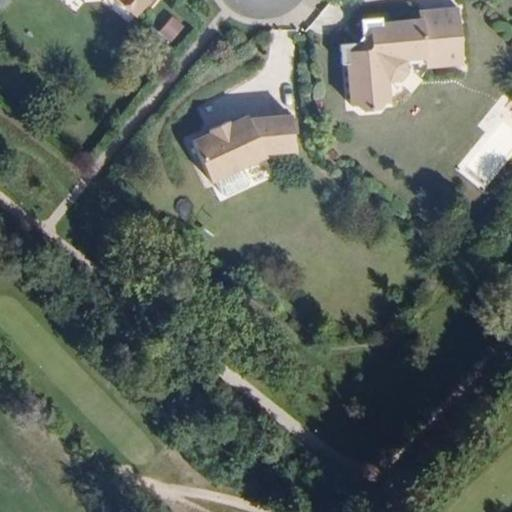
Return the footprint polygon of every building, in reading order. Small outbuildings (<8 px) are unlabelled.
[(120,0),(135,12),(145,0),(120,0)] [(402,71),(401,58),(423,56),(421,40),(437,38),(440,63),(460,61),(454,3),(414,7),(415,17),(377,21),(376,14),(356,16),(357,32),(355,40),(339,42),(341,62),(347,61),(352,104),(356,103),(361,108),(378,106),(383,100),(387,100),(385,78),(397,76),(402,71)] [(168,14),(155,31),(168,41),(181,24),(168,14)] [(440,63),(437,38),(421,40),(423,56),(424,64),(440,63)] [(267,150),(294,147),(290,111),(249,115),(248,112),(228,121),(226,117),(207,125),(209,129),(191,137),(209,177),(214,175),(244,162),(268,152),(267,150)] [(247,183),(250,175),(244,162),(214,175),(220,188),(228,191),(247,183)]
